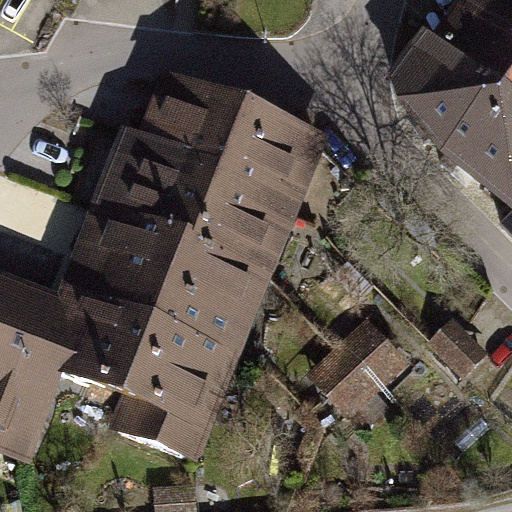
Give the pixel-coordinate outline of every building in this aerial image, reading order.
[(509,102),(511,97),(511,0),(472,0),(461,14),(459,13),(435,45),(509,102)] [(511,104),(509,102),(435,45),(425,38),(381,95),(368,111),(440,166),(511,220),(511,219),(511,104)] [(137,147),(211,177),(239,107),(165,78),(137,147)] [(239,107),(211,177),(294,209),(321,139),(239,107)] [(183,248),(211,177),(137,147),(124,142),(95,214),(183,248)] [(294,209),(211,177),(183,248),(265,281),(294,209)] [(183,248),(95,214),(61,305),(93,319),(160,346),(229,373),(265,281),(183,248)] [(0,444),(39,460),(67,392),(93,319),(61,305),(0,281),(0,444)] [(79,355),(145,382),(160,346),(93,319),(79,355)] [(456,328),(429,353),(460,386),(487,361),(456,328)] [(405,371),(366,329),(306,383),(345,426),(353,418),(364,431),(387,410),(376,398),(405,371)] [(145,382),(131,418),(121,441),(191,468),(229,373),(160,346),(145,382)] [(67,392),(131,418),(145,382),(79,355),(67,392)]
